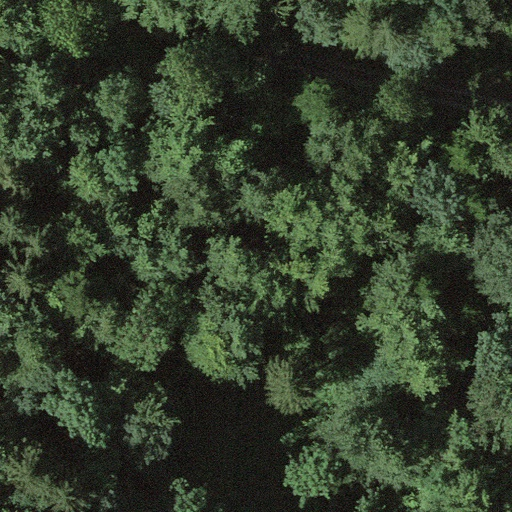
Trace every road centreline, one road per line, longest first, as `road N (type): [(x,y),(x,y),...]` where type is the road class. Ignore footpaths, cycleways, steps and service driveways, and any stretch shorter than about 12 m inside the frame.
road 1 (track): [(511,286),(219,144),(110,100),(0,69)]
road 2 (track): [(31,0),(511,109)]
